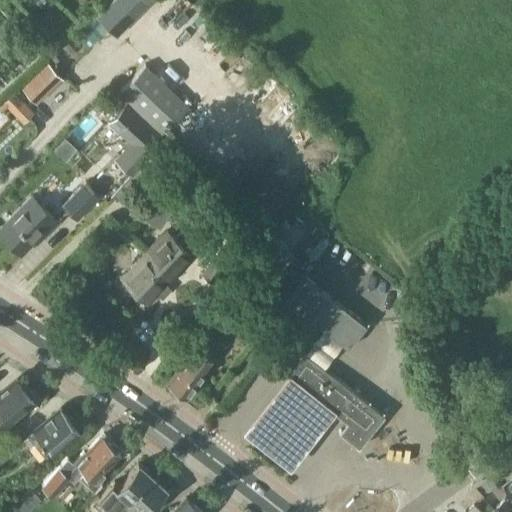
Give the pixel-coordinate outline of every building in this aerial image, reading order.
[(111,0),(96,15),(117,36),(148,4),(144,0),(111,0)] [(23,87),(38,102),(63,77),(48,62),(23,87)] [(188,105),(178,95),(151,123),(162,133),(188,105)] [(119,158),(121,160),(135,173),(138,170),(143,165),(158,150),(163,144),(165,142),(151,129),(126,103),(109,121),(132,144),(129,147),(119,158)] [(166,156),(158,150),(143,165),(150,172),(166,156)] [(78,219),(101,195),(86,180),(63,205),(78,219)] [(57,220),(31,195),(0,227),(0,231),(21,252),(39,234),(42,237),(57,220)] [(157,210),(147,204),(139,198),(131,210),(161,228),(171,212),(161,205),(158,210),(157,210)] [(108,224),(108,225),(108,229),(111,231),(115,231),(118,229),(118,225),(115,222),(111,222),(108,224)] [(166,230),(147,251),(173,275),(192,255),(190,253),(197,245),(181,229),(173,237),(166,230)] [(243,266),(264,283),(290,251),(269,234),(243,266)] [(173,275),(147,251),(121,278),(148,302),(173,275)] [(235,263),(218,251),(202,274),(218,286),(235,263)] [(365,325),(317,287),(303,276),(284,300),(298,311),(346,348),(365,325)] [(183,341),(191,348),(167,381),(175,387),(173,389),(181,395),(183,393),(185,394),(205,367),(201,365),(208,356),(204,353),(211,344),(210,340),(203,335),(207,330),(217,338),(250,295),(228,278),(202,311),(203,311),(194,323),(195,324),(183,341)] [(403,292),(396,301),(405,309),(415,317),(416,316),(423,307),(415,301),(403,292)] [(178,317),(170,325),(178,332),(186,323),(178,317)] [(358,446),(357,447),(359,449),(361,446),(359,445),(381,417),(382,418),(384,415),(303,353),(302,354),(304,356),(289,374),(288,373),(286,375),(289,377),(290,375),(335,410),(348,420),(347,422),(349,423),(341,432),(340,432),(339,433),(342,436),(343,434),(358,446)] [(286,375),(288,373),(287,372),(257,410),(242,429),(290,467),(305,447),(335,410),(290,375),(289,377),(286,375)] [(33,399),(16,379),(0,392),(0,424),(1,426),(7,420),(33,399)] [(77,429),(60,409),(28,435),(45,456),(77,429)] [(0,460),(20,443),(12,433),(0,443),(0,460)] [(84,451),(74,462),(67,457),(59,466),(58,465),(41,483),(53,494),(68,477),(73,481),(79,475),(94,489),(101,482),(97,478),(120,453),(100,435),(85,452),(84,451)] [(150,473),(151,471),(139,460),(118,484),(115,487),(111,483),(98,498),(114,511),(150,473)] [(145,511),(168,486),(151,471),(150,473),(114,511),(145,511)] [(511,511),(511,478),(506,483),(511,490),(511,494),(506,499),(505,499),(495,509),(497,511),(511,511)] [(202,511),(185,497),(177,506),(176,505),(169,511),(202,511)]
